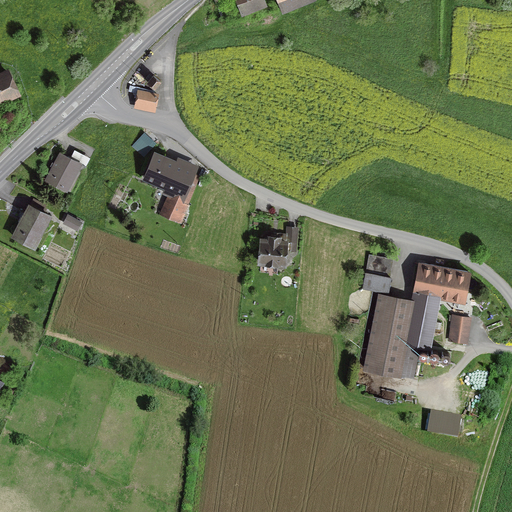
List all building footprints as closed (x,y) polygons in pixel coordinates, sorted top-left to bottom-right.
[(263,3),(261,0),(237,0),(242,12),(263,3)] [(277,0),(282,11),(309,0),(277,0)] [(0,101),(17,93),(8,73),(0,76),(0,101)] [(152,75),(146,82),(153,88),(159,81),(152,75)] [(153,107),(155,94),(138,91),(135,103),(153,107)] [(59,153),(45,180),(62,189),(69,177),(71,178),(79,163),(59,153)] [(153,156),(144,177),(173,188),(161,214),(174,219),(174,221),(179,223),(187,204),(185,204),(197,175),(191,173),(191,172),(153,156)] [(48,215),(28,205),(12,235),(28,244),(33,234),(37,236),(48,215)] [(67,215),(63,222),(75,229),(79,222),(67,215)] [(260,240),(258,262),(283,264),(284,250),(289,251),(290,242),(278,241),(278,237),(268,236),(268,240),(260,240)] [(388,276),(387,276),(390,259),(368,255),(363,287),(385,291),(388,276)] [(437,295),(462,300),(467,271),(420,263),(412,300),(379,294),(364,368),(398,375),(406,333),(429,338),(437,295)] [(453,314),(450,338),(467,341),(470,316),(453,314)] [(460,416),(433,412),(429,429),(457,434),(460,416)]
